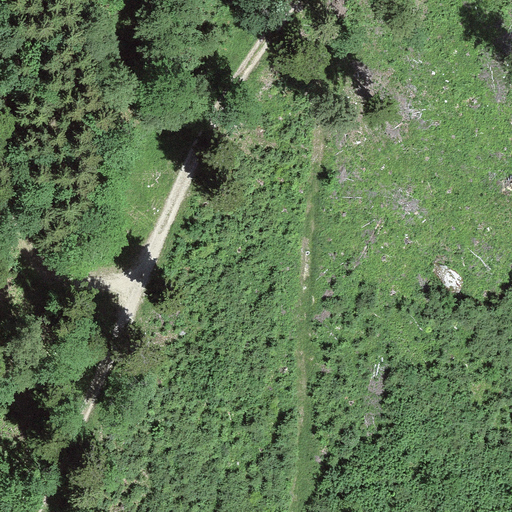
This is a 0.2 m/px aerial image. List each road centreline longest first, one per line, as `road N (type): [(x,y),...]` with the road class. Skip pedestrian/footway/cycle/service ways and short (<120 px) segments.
road 1 (track): [(302,0),(234,91),(191,171),(130,302),(107,377),(38,511)]
road 2 (track): [(311,511),(328,71),(314,0)]
road 3 (track): [(130,302),(48,274),(25,239),(0,47)]
